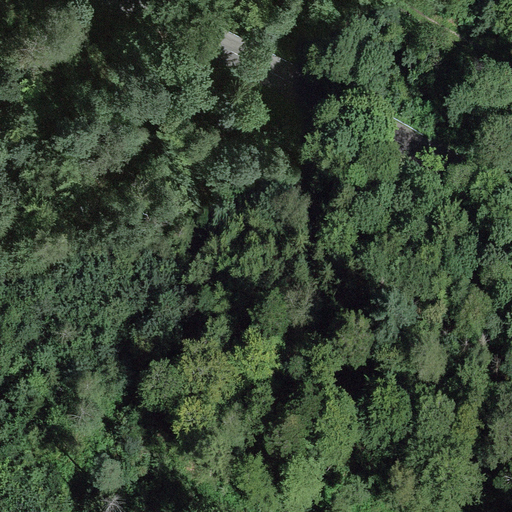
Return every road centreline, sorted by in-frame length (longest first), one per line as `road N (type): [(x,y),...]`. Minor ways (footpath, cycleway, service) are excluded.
road 1 (residential): [(127,0),(511,209)]
road 2 (track): [(511,77),(385,0)]
